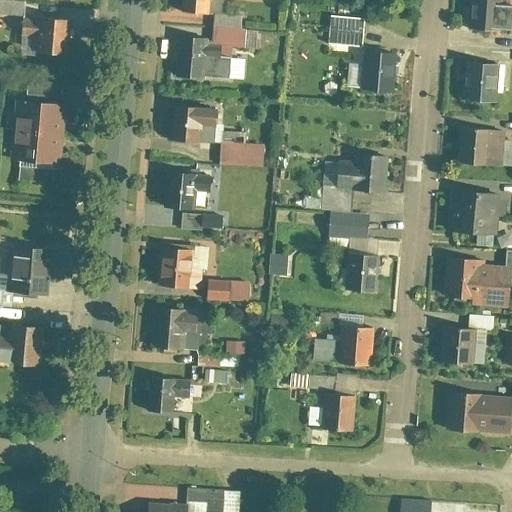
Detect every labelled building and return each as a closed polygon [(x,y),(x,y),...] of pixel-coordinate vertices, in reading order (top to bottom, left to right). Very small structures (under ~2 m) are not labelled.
[(14,31),(57,38),(62,0),(0,0),(0,6),(17,9),(14,31)] [(223,66),(227,35),(230,0),(208,0),(206,1),(203,30),(189,29),(186,61),(223,66)] [(456,0),(454,17),(502,24),(505,0),(456,0)] [(386,79),(390,38),(352,34),(355,8),(322,5),(318,42),(351,45),(348,75),(386,79)] [(461,47),(457,84),(493,88),(497,51),(461,47)] [(10,162),(63,167),(68,103),(16,98),(10,162)] [(218,106),(167,103),(165,139),(217,141),(218,106)] [(451,113),(449,149),(506,153),(508,126),(493,125),(494,117),(451,113)] [(352,174),(373,177),(377,142),(347,139),(345,156),(312,152),(306,205),(347,210),(352,174)] [(160,143),(157,191),(184,193),(185,178),(204,179),(205,146),(160,143)] [(511,178),(442,175),(439,218),(486,220),(488,196),(511,197),(511,178)] [(325,272),(369,276),(374,230),(329,226),(325,272)] [(152,229),(150,276),(183,278),(185,251),(200,251),(201,232),(152,229)] [(0,278),(35,283),(40,248),(34,247),(36,235),(2,230),(0,243),(0,278)] [(493,245),(435,240),(431,282),(496,287),(497,269),(511,270),(511,233),(494,232),(493,245)] [(263,272),(280,274),(283,254),(266,252),(263,272)] [(330,345),(362,348),(365,315),(338,312),(340,295),(314,292),(312,309),(333,311),(330,345)] [(430,313),(427,344),(508,349),(511,318),(482,316),(483,302),(453,300),(452,315),(443,314),(430,313)] [(0,346),(28,351),(35,311),(0,305),(0,346)] [(208,313),(152,308),(148,346),(205,351),(208,313)] [(143,357),(141,394),(168,396),(169,380),(189,382),(191,361),(143,357)] [(306,412),(344,416),(347,380),(329,378),(330,363),(282,359),(281,373),(309,376),(306,412)] [(437,374),(434,417),(502,422),(503,413),(511,413),(511,366),(510,367),(509,379),(437,374)] [(134,483),(131,511),(179,511),(181,498),(230,501),(232,477),(178,473),(177,486),(134,483)] [(447,511),(424,509),(427,487),(396,483),(391,511),(447,511)]
